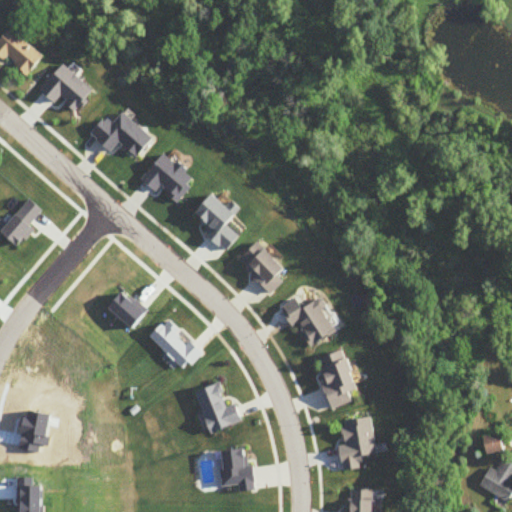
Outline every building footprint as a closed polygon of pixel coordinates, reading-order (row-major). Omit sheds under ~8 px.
[(0,56),(8,62),(9,61),(31,78),(47,57),(12,30),(0,45),(0,56)] [(282,276),(289,269),(261,241),(242,261),(274,294),(287,281),(282,276)] [(341,332),(323,299),(306,309),(300,298),(284,307),(295,328),(300,325),(313,348),(341,332)] [(333,409),(356,403),(353,393),(360,391),(349,352),(320,360),(333,409)] [(505,452),(502,435),(485,437),(488,455),(505,452)] [(510,503),(511,499),(511,464),(505,460),(497,471),(492,468),(482,486),(510,503)] [(349,511),(377,511),(377,490),(349,490),(349,511)]
